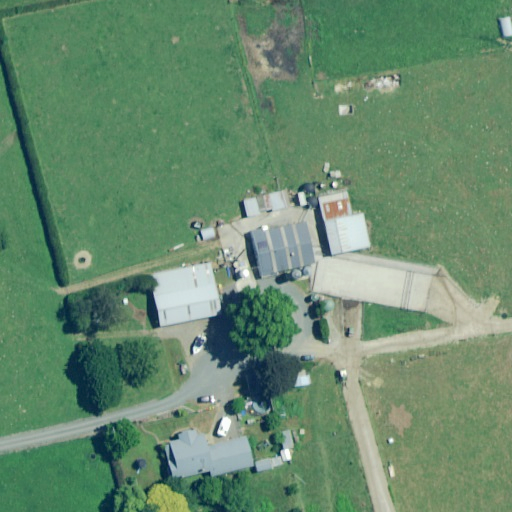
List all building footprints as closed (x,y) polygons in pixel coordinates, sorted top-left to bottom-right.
[(511,20),(511,16),(497,19),(501,38),(511,36),(511,20)] [(287,208),(283,191),(261,196),(265,213),(287,208)] [(307,191),(296,193),(298,207),(308,206),(307,191)] [(350,216),(345,192),(317,198),(330,255),(368,247),(361,214),(350,216)] [(259,215),(254,198),(243,201),(247,218),(259,215)] [(251,233),(261,279),(270,277),(269,274),(315,263),(305,221),(251,233)] [(219,315),(209,264),(148,275),(158,327),(219,315)] [(310,385),(309,373),(290,375),(291,387),(310,385)] [(206,447),(202,429),(178,435),(179,440),(162,444),(171,481),(209,472),(210,477),(252,467),(245,437),(206,447)] [(289,430),(279,432),(283,450),(279,451),(282,461),(290,460),(287,449),(293,447),(289,430)] [(254,464),(256,472),(282,466),(279,457),(254,464)] [(191,502),(185,484),(175,487),(180,505),(191,502)]
